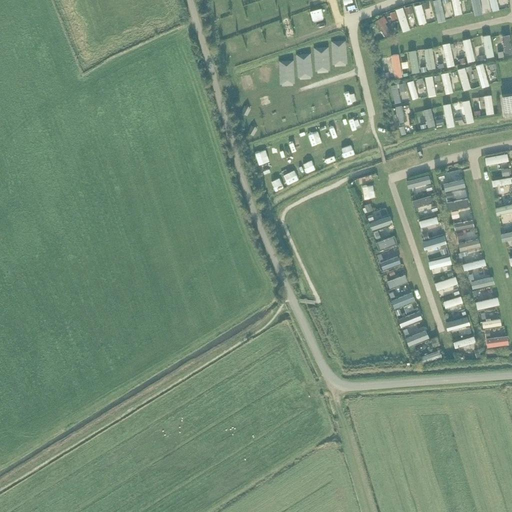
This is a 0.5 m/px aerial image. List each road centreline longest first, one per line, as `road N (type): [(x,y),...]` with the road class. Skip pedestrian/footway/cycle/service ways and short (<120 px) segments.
road 1 (unclassified): [(511,375),(358,386),(327,375),(256,218),(189,0)]
road 2 (track): [(369,511),(332,380)]
